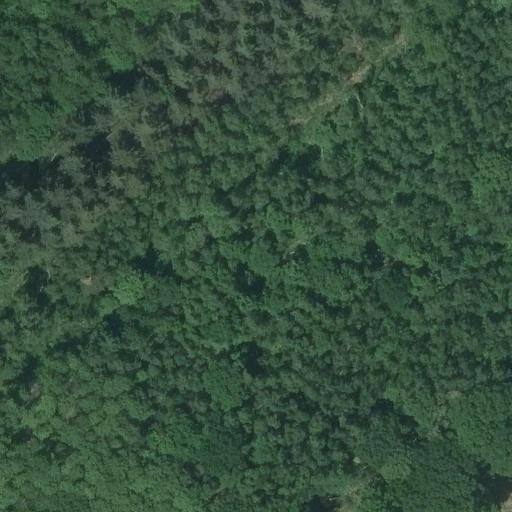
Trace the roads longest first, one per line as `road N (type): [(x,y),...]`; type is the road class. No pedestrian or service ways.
road 1 (track): [(0,399),(480,0)]
road 2 (track): [(0,175),(215,0)]
